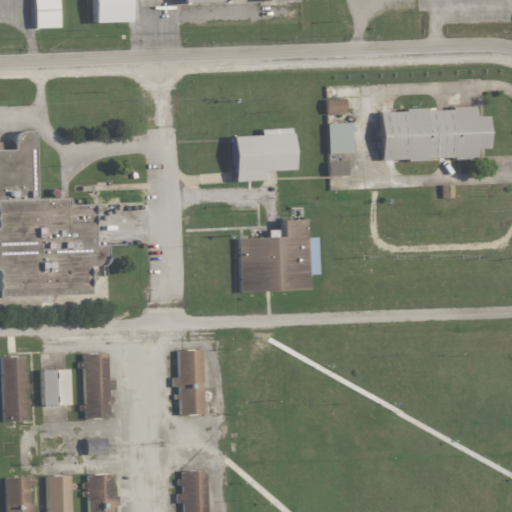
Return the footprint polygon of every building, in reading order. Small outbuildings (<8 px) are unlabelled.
[(28,0),(29,29),(56,29),(55,0),(28,0)] [(89,0),(91,22),(126,20),(124,0),(89,0)] [(326,113),(346,112),(345,98),(325,99),(326,113)] [(477,157),(477,148),(489,147),(487,115),(475,116),(475,106),(378,111),(379,149),(380,149),(380,161),(477,157)] [(326,123),(327,152),(352,152),(351,122),(326,123)] [(0,150),(10,150),(10,132),(32,131),(35,199),(65,198),(65,206),(90,205),(92,246),(103,246),(104,267),(86,268),(87,296),(0,298),(0,150)] [(260,171),(289,170),(287,134),(228,137),(231,183),(260,181),(260,171)] [(328,175),(347,175),(347,161),(327,161),(328,175)] [(442,198),(454,197),(453,184),(442,184),(442,198)] [(306,290),(303,220),(277,221),(277,237),(234,239),(236,293),(306,290)] [(199,417),(196,351),(173,352),(176,418),(199,417)] [(82,419),(106,418),(105,403),(111,403),(111,397),(105,397),(105,391),(112,391),(112,380),(104,380),(104,354),(79,355),(80,362),(75,362),(75,370),(80,369),(81,406),(76,406),(76,412),(81,412),(82,419)] [(0,423),(23,423),(23,406),(28,406),(27,401),(22,401),(22,394),(28,394),(27,386),(22,386),(21,358),(0,358),(0,423)] [(38,407),(66,406),(65,370),(37,371),(38,407)] [(85,438),(86,454),(106,453),(105,438),(85,438)] [(202,511),(201,471),(178,473),(179,511),(202,511)] [(85,511),(84,477),(108,476),(109,511),(85,511)] [(44,511),(68,511),(67,477),(43,478),(44,511)] [(2,511),(1,479),(27,478),(28,511),(2,511)]
